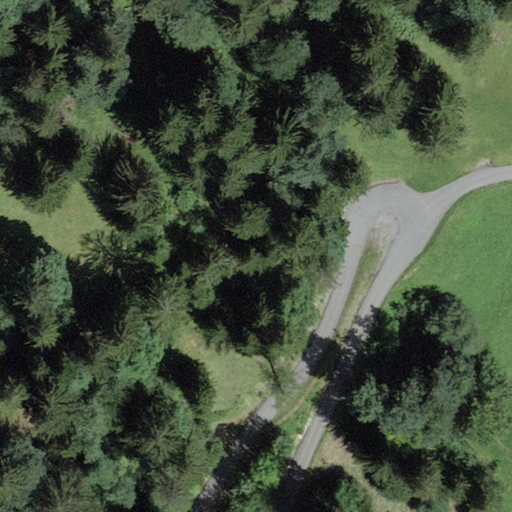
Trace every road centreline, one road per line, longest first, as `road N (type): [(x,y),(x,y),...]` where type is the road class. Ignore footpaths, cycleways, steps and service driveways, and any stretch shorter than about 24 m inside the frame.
road 1 (unclassified): [(416,215),(390,195),(366,210),(316,349),(207,511)]
road 2 (unclassified): [(286,511),(365,315),(415,233),(416,215)]
